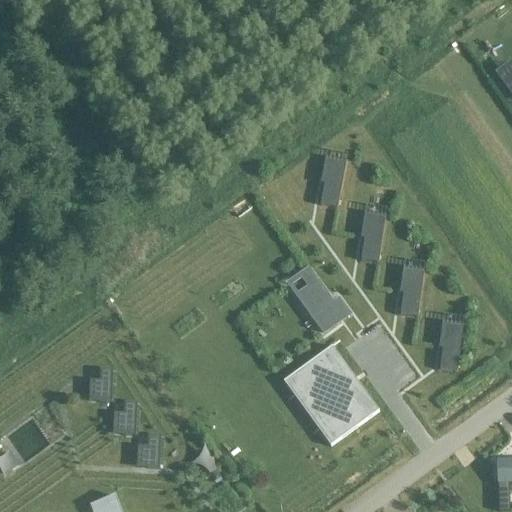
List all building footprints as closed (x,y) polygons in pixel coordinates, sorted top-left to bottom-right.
[(325,184),(322,206),(338,209),(346,165),(331,162),(327,185),(325,184)] [(365,240),(362,262),(379,264),(386,220),(371,218),(367,241),(365,240)] [(288,285),(308,312),(329,296),(310,269),(288,285)] [(405,296),(402,317),(418,320),(419,320),(425,276),(410,273),(407,296),(405,296)] [(329,296),(308,312),(325,336),(352,316),(339,298),(334,302),(329,296)] [(443,350),(440,371),(457,373),(463,329),(448,327),(445,350),(443,350)] [(339,441),(331,447),(331,448),(380,412),(379,411),(377,413),(331,351),(334,349),(333,348),(284,383),(285,384),(293,378),(339,441)] [(101,371),(99,404),(112,404),(114,371),(101,371)] [(125,404),(123,437),(136,437),(138,404),(125,404)] [(149,437),(147,470),(160,470),(162,437),(149,437)] [(511,461),(498,462),(499,484),(511,483),(511,461)] [(121,511),(116,497),(115,498),(116,501),(93,510),(92,506),(91,507),(93,511),(121,511)]
